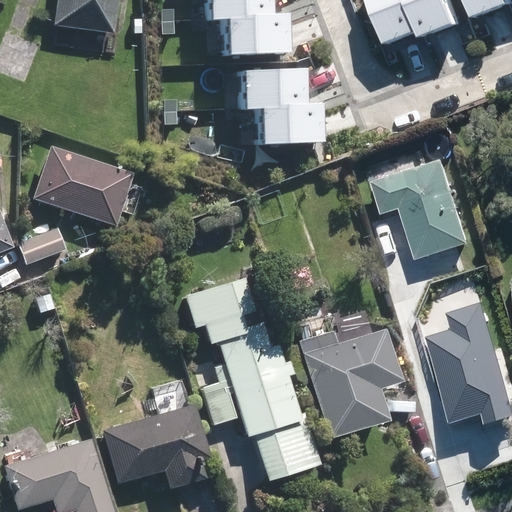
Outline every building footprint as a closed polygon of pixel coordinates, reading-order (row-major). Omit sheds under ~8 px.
[(111,0),(56,0),(54,18),(108,25),(111,0)] [(267,0),(205,0),(206,14),(268,11),(267,0)] [(416,0),(378,0),(393,38),(426,25),(416,0)] [(416,0),(426,25),(428,30),(463,18),(455,0),(416,0)] [(476,0),(481,11),(508,0),(476,0)] [(222,14),(224,51),(284,49),(282,11),(222,14)] [(301,64),(239,66),(240,103),(302,101),(301,64)] [(318,137),(317,102),(256,104),(257,138),(318,137)] [(120,180),(45,154),(29,199),(104,225),(120,180)] [(473,238),(448,154),(375,175),(385,210),(405,204),(420,254),(473,238)] [(57,251),(49,232),(13,247),(21,265),(57,251)] [(230,288),(182,303),(189,325),(199,321),(205,340),(229,332),(225,319),(238,314),(230,288)] [(52,316),(45,294),(23,301),(31,323),(52,316)] [(451,306),(456,322),(428,330),(452,417),(487,407),(490,418),(511,412),(511,381),(488,296),(451,306)] [(248,330),(213,340),(242,434),(250,431),(265,479),(307,466),(293,419),(287,421),(266,354),(256,357),(248,330)] [(369,337),(298,359),(322,435),(370,420),(361,392),(384,384),(369,337)] [(101,379),(94,348),(70,353),(77,385),(101,379)] [(194,459),(181,413),(98,436),(110,482),(157,469),(161,486),(189,479),(184,462),(194,459)] [(96,511),(77,448),(0,472),(11,507),(44,497),(48,511),(56,511),(67,509),(68,511),(96,511)]
